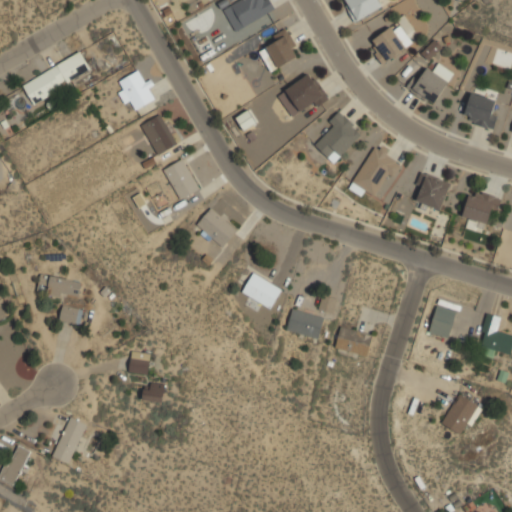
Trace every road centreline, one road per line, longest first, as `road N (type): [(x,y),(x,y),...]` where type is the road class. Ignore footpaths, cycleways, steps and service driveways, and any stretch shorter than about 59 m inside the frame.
road 1 (residential): [(131,0),(253,195),(312,223),(511,287)]
road 2 (residential): [(511,169),(410,126),(364,88),(306,0)]
road 3 (residential): [(422,259),(378,419),(387,471),(413,511)]
road 4 (residential): [(0,62),(106,0)]
